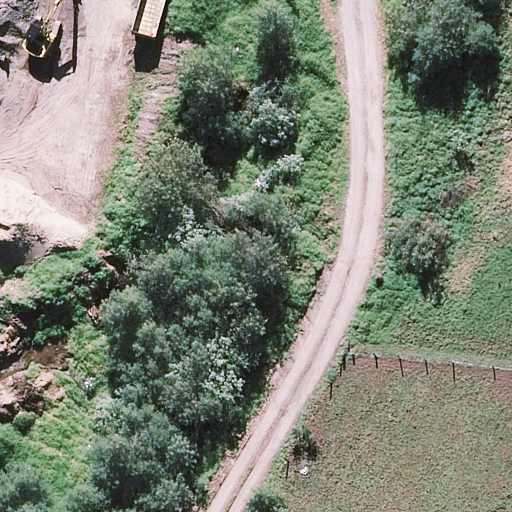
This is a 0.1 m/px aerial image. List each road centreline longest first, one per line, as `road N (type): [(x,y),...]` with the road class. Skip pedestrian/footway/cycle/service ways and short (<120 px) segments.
road 1 (track): [(225,511),(331,314),(355,251),(366,185),(359,0)]
road 2 (track): [(75,0),(0,102)]
